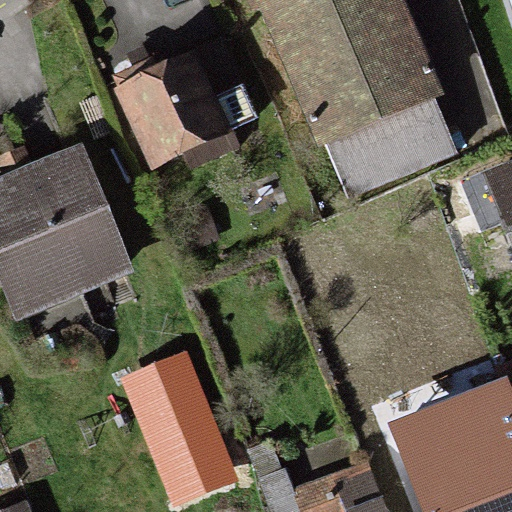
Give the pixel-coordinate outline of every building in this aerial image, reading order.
[(405,0),(246,0),(315,174),(453,120),(405,0)] [(203,84),(123,114),(154,198),(235,168),(203,84)] [(64,173),(0,202),(0,275),(24,328),(116,286),(64,173)] [(511,188),(492,197),(511,246),(511,188)] [(511,511),(511,409),(390,459),(411,511),(511,511)]
